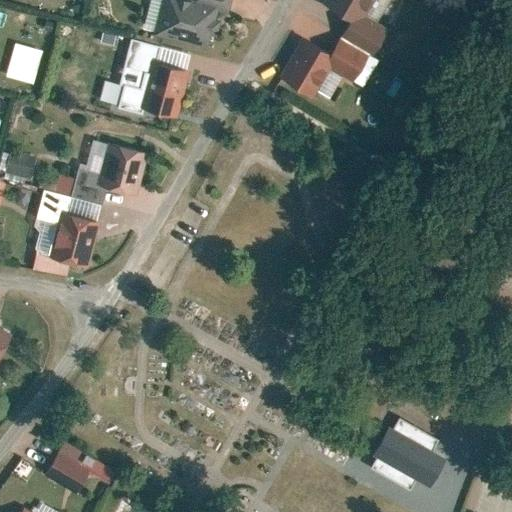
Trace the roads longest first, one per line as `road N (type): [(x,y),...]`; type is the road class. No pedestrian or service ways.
road 1 (residential): [(88,305),(271,0)]
road 2 (residential): [(0,423),(88,305)]
